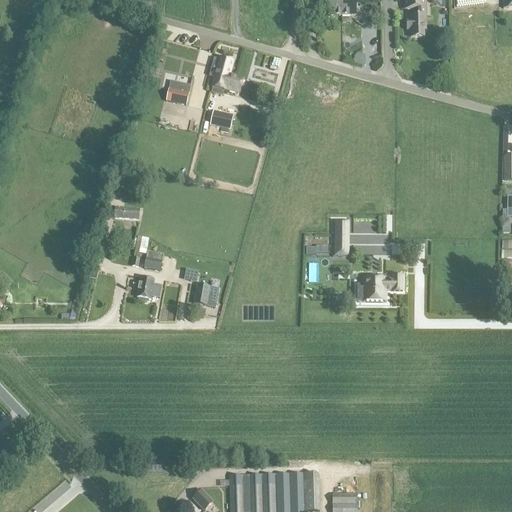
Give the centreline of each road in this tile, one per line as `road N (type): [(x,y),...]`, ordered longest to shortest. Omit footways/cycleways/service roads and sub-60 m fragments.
road 1 (residential): [(511,116),(82,0)]
road 2 (unclassified): [(112,511),(0,391)]
